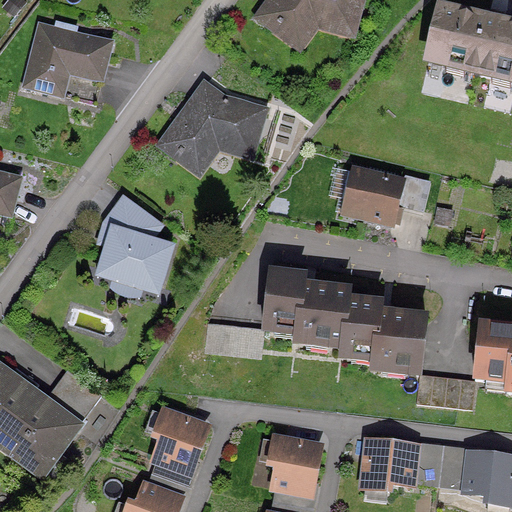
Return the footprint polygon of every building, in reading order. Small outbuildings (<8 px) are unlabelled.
[(267,0),(252,20),(270,33),(274,28),(293,43),(311,18),(353,29),(351,37),(352,37),(354,29),(362,0),(267,0)] [(511,34),(437,16),(426,62),(444,67),(442,74),(462,79),(464,72),(490,78),(489,85),(508,90),(510,83),(511,83),(511,34)] [(99,84),(109,46),(37,27),(21,89),(46,96),(52,72),(64,75),(58,98),(93,107),(94,106),(90,105),(95,83),(99,84)] [(211,142),(250,153),(262,113),(221,102),(202,88),(190,104),(192,106),(183,118),(181,116),(158,147),(174,159),(176,155),(192,167),(211,142)] [(344,216),(390,227),(400,186),(354,175),(344,216)] [(0,217),(8,220),(18,181),(0,176),(0,217)] [(108,231),(110,233),(98,272),(117,277),(114,285),(136,292),(139,284),(156,290),(168,251),(146,244),(157,229),(126,207),(108,231)] [(294,345),(340,350),(345,306),(346,297),(314,293),(314,290),(301,288),(302,283),(268,279),(261,332),(295,336),(294,345)] [(378,315),(378,310),(345,306),(340,350),(338,359),(371,363),(370,372),(417,377),(423,324),(390,320),(390,316),(378,315)] [(511,332),(478,329),(473,383),(505,387),(504,396),(511,396),(511,332)] [(39,479),(98,399),(68,375),(46,406),(30,394),(24,402),(10,391),(13,387),(0,377),(0,432),(17,445),(9,456),(39,479)] [(454,410),(469,412),(473,383),(417,377),(413,406),(454,410)] [(210,432),(165,417),(155,446),(159,447),(153,467),(194,480),(210,432)] [(323,450),(277,443),(272,473),(277,474),(273,496),(315,503),(323,450)] [(421,452),(368,446),(362,494),(392,497),(393,488),(417,491),(421,452)] [(511,461),(470,457),(465,499),(511,504),(511,461)] [(179,511),(183,500),(145,488),(138,511),(132,510),(131,511),(179,511)]
